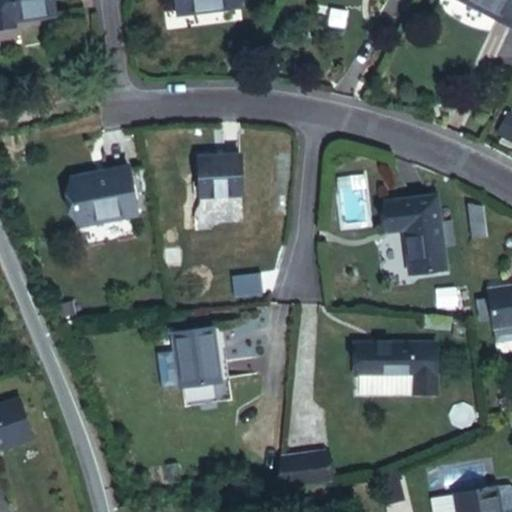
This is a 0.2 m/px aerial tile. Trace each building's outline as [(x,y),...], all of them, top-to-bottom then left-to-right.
[(10,0),(17,33),(61,25),(56,0),(10,0)] [(176,0),(178,17),(244,9),(242,0),(176,0)] [(461,0),(491,15),(495,8),(479,0),(461,0)] [(491,15),(507,24),(511,13),(511,0),(479,0),(495,8),(491,15)] [(321,23),(336,25),(340,10),(325,7),(321,23)] [(203,198),(248,196),(246,159),(202,161),(203,198)] [(77,225),(140,212),(130,166),(67,179),(77,225)] [(407,273),(438,268),(428,197),(379,204),(383,232),(401,229),(407,273)] [(477,205),(463,207),(467,233),(481,231),(477,205)] [(511,321),(511,285),(483,290),(485,299),(487,316),(488,325),(511,321)] [(474,318),(487,316),(485,299),(472,300),(474,318)] [(416,327),(442,330),(443,318),(418,315),(416,327)] [(490,340),(511,337),(511,321),(488,325),(490,340)] [(178,386),(225,379),(218,324),(171,331),(173,348),(178,384),(178,386)] [(406,371),(407,371),(408,343),(354,342),(353,370),(406,371)] [(164,386),(178,384),(173,348),(159,350),(164,386)] [(353,391),(406,391),(406,371),(353,370),(353,391)] [(19,402),(0,407),(0,452),(33,442),(19,402)] [(272,489),(323,481),(320,452),(276,457),(272,489)] [(396,475),(380,478),(385,501),(400,498),(396,475)] [(495,511),(491,488),(451,494),(453,511),(495,511)]
